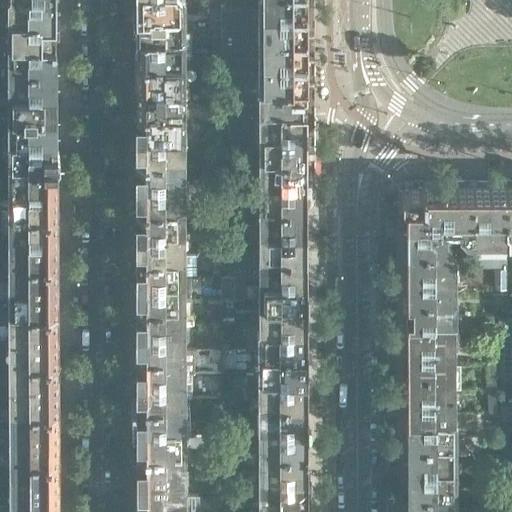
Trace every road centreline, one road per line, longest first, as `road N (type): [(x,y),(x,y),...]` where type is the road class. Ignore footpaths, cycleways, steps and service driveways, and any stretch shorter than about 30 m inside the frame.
road 1 (residential): [(94,0),(95,511)]
road 2 (secondary): [(358,511),(357,214)]
road 3 (secondary): [(359,47),(357,214)]
